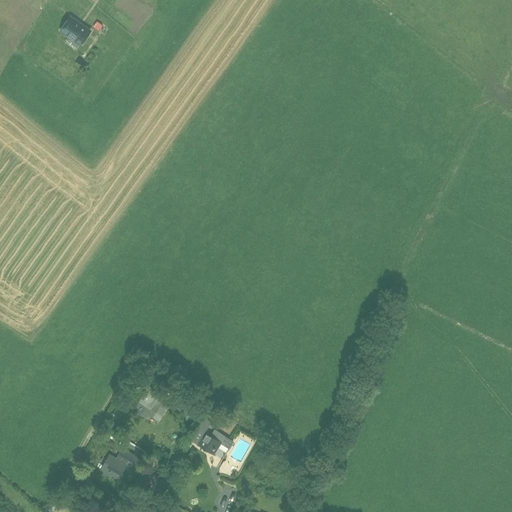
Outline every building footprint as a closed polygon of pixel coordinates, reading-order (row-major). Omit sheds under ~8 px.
[(11,0),(2,15),(19,26),(35,0),(11,0)] [(98,0),(68,0),(65,6),(88,19),(98,0)] [(31,13),(40,20),(49,8),(39,2),(31,13)] [(71,15),(60,31),(81,46),(93,30),(71,15)] [(146,399),(137,412),(145,417),(148,413),(158,420),(165,408),(159,404),(164,397),(148,386),(148,387),(142,396),(146,399)] [(177,389),(172,398),(180,404),(187,396),(177,389)] [(202,435),(196,444),(211,453),(218,443),(228,449),(232,443),(214,431),(209,439),(202,435)] [(130,462),(134,455),(138,449),(126,442),(122,448),(116,458),(109,454),(102,467),(120,477),(129,461),(130,462)]
